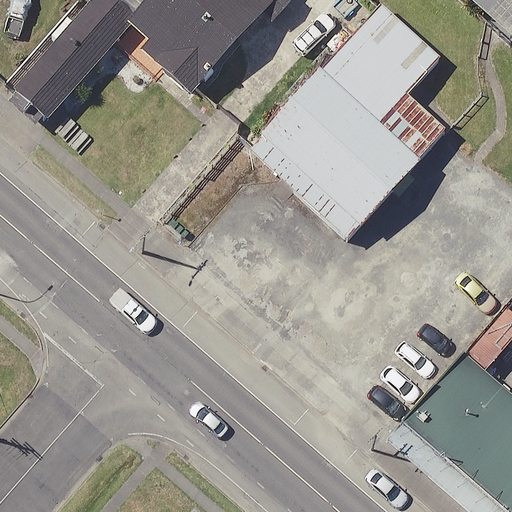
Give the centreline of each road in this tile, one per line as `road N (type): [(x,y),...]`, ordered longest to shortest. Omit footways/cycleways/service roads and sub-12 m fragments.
road 1 (secondary): [(143,341),(338,511)]
road 2 (residential): [(143,341),(0,507)]
road 3 (secondary): [(0,215),(143,341)]
